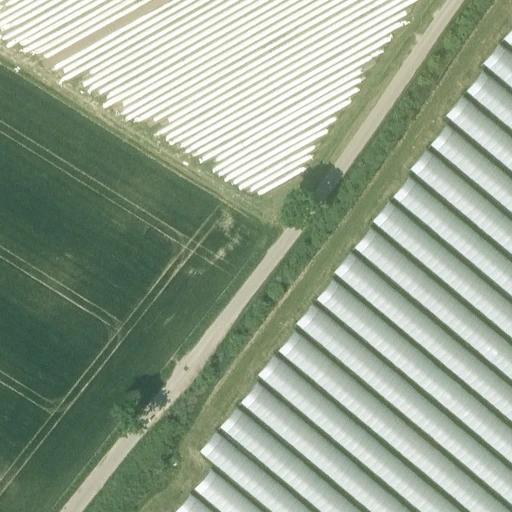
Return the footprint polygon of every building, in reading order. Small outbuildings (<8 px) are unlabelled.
[(457,97),(511,138),(511,24),(511,23),(497,41),(475,68),(478,71),(457,97)] [(511,176),(511,142),(455,98),(439,119),(511,176)] [(385,201),(511,300),(511,184),(439,127),(422,149),(421,149),(403,173),(405,175),(385,201)] [(308,304),(511,462),(511,350),(495,338),(488,326),(511,344),(511,306),(381,205),(380,206),(368,220),(441,277),(449,291),(367,226),(349,249),(348,249),(327,275),(511,419),(511,425),(327,282),(323,285),(308,304)] [(470,511),(511,511),(289,331),(272,352),(470,511)] [(420,511),(463,511),(268,357),(251,378),(420,511)] [(410,511),(249,386),(234,406),(233,405),(213,430),(212,429),(192,456),(264,511),(410,511)] [(214,511),(256,511),(205,470),(188,491),(214,511)] [(206,511),(184,494),(169,511),(206,511)]
